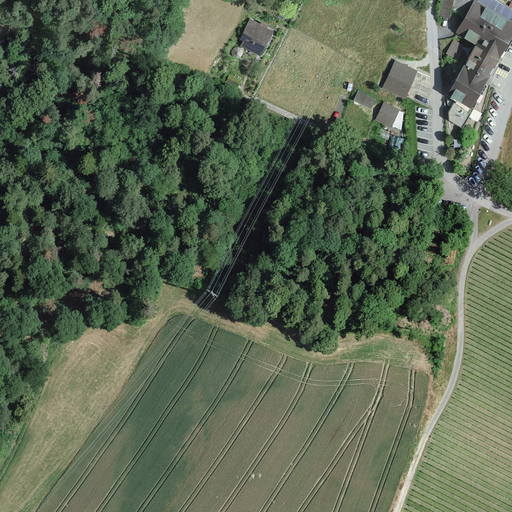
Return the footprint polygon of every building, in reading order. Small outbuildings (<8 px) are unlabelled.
[(444,0),(442,14),(454,17),(457,0),(444,0)] [(451,120),(464,126),(496,70),(511,40),(511,7),(499,0),(493,0),(490,6),(479,0),(475,0),(458,31),(476,41),(449,92),(458,102),(450,113),(451,120)] [(252,19),(239,46),(263,58),(276,30),(252,19)] [(457,40),(448,48),(457,57),(466,49),(457,40)] [(395,59),(382,87),(405,97),(417,69),(395,59)] [(247,78),(233,72),(230,79),(243,85),(247,78)] [(376,98),(357,91),(353,101),(372,108),(376,98)] [(401,107),(384,101),(376,124),(393,130),(401,107)] [(460,170),(468,171),(469,162),(461,161),(460,170)]
